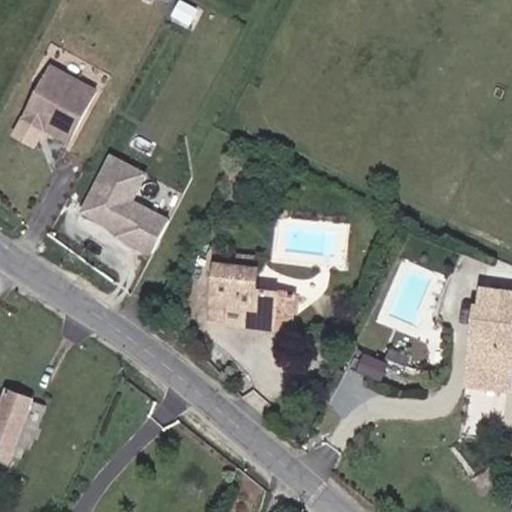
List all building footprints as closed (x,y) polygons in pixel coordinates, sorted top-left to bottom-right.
[(100,92),(49,65),(10,138),(34,151),(44,132),(71,147),(100,92)] [(271,153),(246,142),(226,179),(250,192),(271,153)] [(149,176),(110,155),(78,217),(153,256),(172,220),(136,201),(149,176)] [(240,256),(240,266),(262,269),(262,258),(240,256)] [(256,328),(260,289),(262,269),(240,266),(214,264),(211,316),(225,318),(225,325),(256,328)] [(260,289),(256,328),(283,330),(285,314),(286,292),(260,289)] [(301,316),(304,295),(286,292),(285,314),(301,316)] [(472,386),(511,388),(511,293),(486,292),(486,311),(478,311),(472,386)] [(392,360),(399,344),(376,334),(369,350),(392,360)] [(385,379),(392,361),(367,351),(360,369),(385,379)] [(511,395),(511,388),(472,386),(471,392),(511,395)] [(0,455),(9,459),(31,400),(8,391),(5,399),(0,397),(0,455)]
